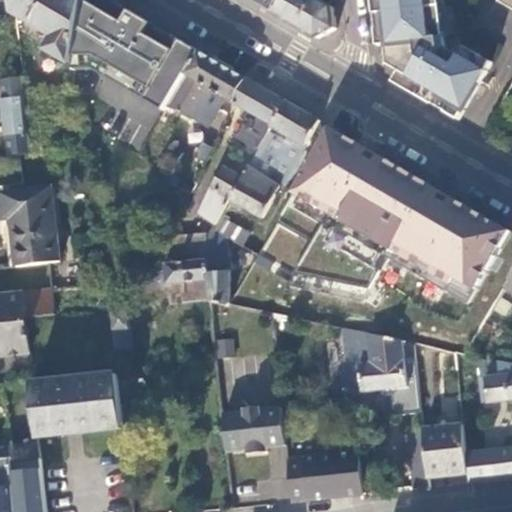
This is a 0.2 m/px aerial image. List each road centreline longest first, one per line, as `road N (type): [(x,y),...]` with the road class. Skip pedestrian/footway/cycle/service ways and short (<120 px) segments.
road 1 (primary): [(511,188),(341,88)]
road 2 (primary): [(341,88),(187,0)]
